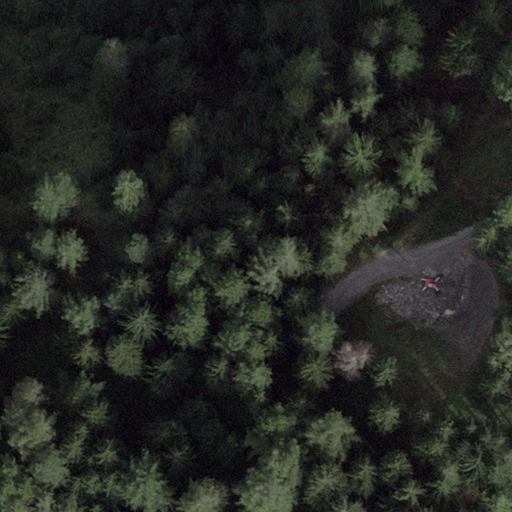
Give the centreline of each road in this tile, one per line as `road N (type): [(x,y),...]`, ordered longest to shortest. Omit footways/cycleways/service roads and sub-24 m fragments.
road 1 (track): [(511,221),(494,221),(344,291),(306,340),(257,473),(181,511)]
road 2 (track): [(386,271),(511,139)]
